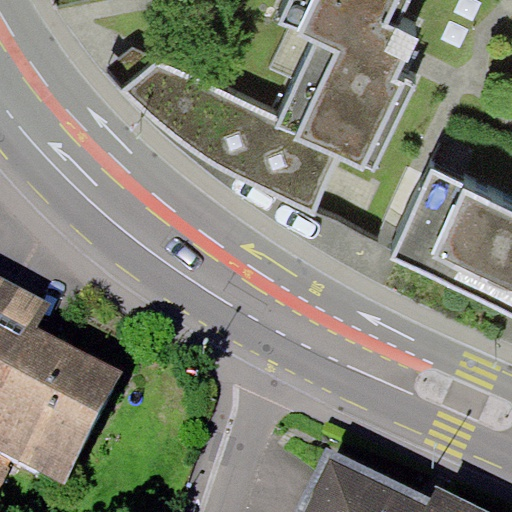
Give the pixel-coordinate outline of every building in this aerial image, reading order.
[(343,138),(380,156),(420,72),(393,60),(413,19),(389,7),(392,0),(285,0),(282,6),(322,26),(282,109),(343,138)] [(282,109),(161,52),(127,74),(165,112),(208,143),(250,167),(317,197),(343,138),(282,109)] [(511,190),(434,154),(394,240),(511,294),(511,190)] [(57,320),(0,289),(0,424),(47,339),(57,320)] [(0,500),(18,469),(72,498),(134,386),(47,339),(0,424),(0,500)] [(440,511),(442,509),(338,460),(313,511),(440,511)] [(440,511),(466,511),(445,502),(442,509),(440,511)]
